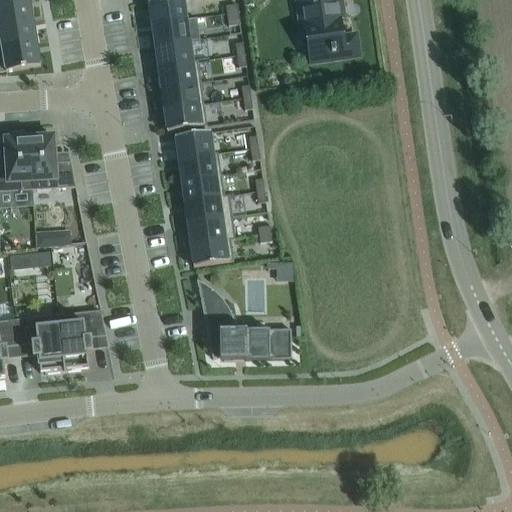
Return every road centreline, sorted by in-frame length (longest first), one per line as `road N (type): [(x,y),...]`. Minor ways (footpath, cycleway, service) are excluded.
road 1 (residential): [(162,399),(373,393),(491,332)]
road 2 (tertiary): [(491,332),(452,229),(418,0)]
road 3 (residential): [(103,95),(162,399)]
road 4 (residential): [(0,416),(162,399)]
